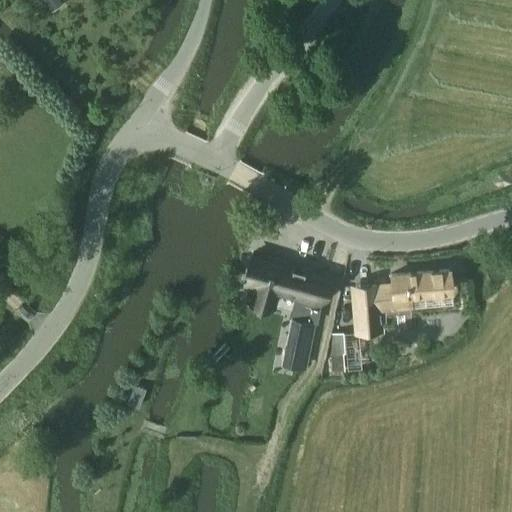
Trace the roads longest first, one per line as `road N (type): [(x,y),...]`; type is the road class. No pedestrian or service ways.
road 1 (unclassified): [(511,217),(423,241),(369,243),(214,162)]
road 2 (unclassified): [(0,389),(81,277),(109,162),(137,127)]
road 3 (unclassified): [(214,162),(327,0)]
road 4 (unclassified): [(137,127),(205,0)]
